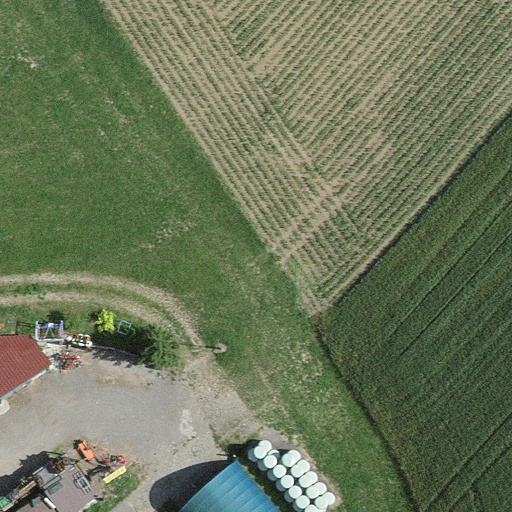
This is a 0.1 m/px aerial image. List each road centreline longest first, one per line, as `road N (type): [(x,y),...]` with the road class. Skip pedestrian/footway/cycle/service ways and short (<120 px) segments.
road 1 (track): [(511,304),(435,387),(349,410),(232,416),(129,511)]
road 2 (track): [(232,416),(189,337),(153,298),(52,284),(0,291)]
